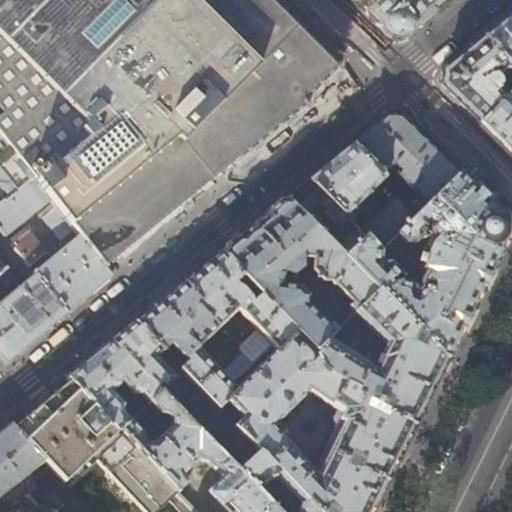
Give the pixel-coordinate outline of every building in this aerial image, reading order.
[(0,0),(0,138),(31,178),(48,200),(54,208),(101,268),(301,103),(298,100),(331,68),(262,0),(0,0)] [(352,0),(355,2),(389,36),(404,37),(430,16),(449,0),(352,0)] [(511,13),(504,20),(483,37),(507,68),(511,64),(511,13)] [(511,71),(507,68),(483,37),(462,54),(441,72),(440,86),(457,103),(479,124),(506,96),(509,92),(500,84),(499,84),(497,84),(497,83),(496,83),(496,82),(495,82),(495,81),(495,80),(495,79),(495,78),(496,78),(505,70),(511,76),(511,81),(508,85),(511,87),(511,71)] [(511,101),(506,96),(479,124),(499,144),(511,157),(511,101)] [(375,125),(351,145),(382,177),(394,165),(397,168),(393,172),(422,200),(413,209),(418,214),(458,174),(423,140),(401,117),(386,116),(375,125)] [(0,138),(0,189),(6,198),(31,178),(0,138)] [(343,216),(383,178),(382,177),(351,145),(332,160),(307,181),(343,216)] [(483,199),(458,174),(418,214),(396,236),(406,246),(415,245),(426,234),(432,240),(432,241),(430,242),(429,242),(428,243),(423,254),(423,255),(423,256),(423,257),(423,258),(424,258),(424,259),(422,265),(421,265),(421,266),(420,267),(420,268),(420,269),(421,270),(421,271),(422,272),(423,272),(417,284),(417,285),(417,287),(417,289),(418,290),(412,294),(412,290),(407,284),(401,281),(401,280),(402,279),(401,277),(401,276),(388,264),(387,264),(386,263),(384,263),(383,264),(382,265),(381,266),(379,263),(381,252),(379,254),(363,238),(343,260),(375,292),(376,291),(416,333),(424,341),(439,358),(446,360),(474,302),(507,235),(507,234),(504,220),(483,199)] [(31,178),(6,198),(4,199),(0,203),(0,236),(1,238),(48,200),(31,178)] [(298,188),(284,200),(343,260),(363,238),(359,234),(352,227),(339,241),(332,234),(347,220),(343,216),(307,181),(298,188)] [(399,195),(359,234),(363,238),(379,254),(381,252),(396,236),(418,214),(413,209),(399,195)] [(251,227),(220,252),(243,278),(260,295),(297,333),(314,352),(326,341),(336,331),(330,324),(327,327),(306,305),(306,295),(297,286),(281,283),(283,271),(281,268),(285,266),(291,273),(300,266),(294,258),(297,256),(299,257),(311,260),(310,272),(320,282),(330,283),(351,304),(348,307),(354,313),(375,292),(343,260),(284,200),(251,227)] [(63,249),(49,261),(31,276),(32,277),(65,315),(83,300),(110,278),(101,268),(54,208),(40,219),(63,249)] [(8,247),(31,276),(49,261),(26,232),(8,247)] [(236,285),(243,278),(220,252),(200,269),(183,283),(220,328),(237,311),(256,331),(238,349),(241,352),(252,366),(272,346),(276,351),(277,352),(288,341),(297,333),(260,295),(252,302),(250,300),(252,299),(239,286),(238,287),(236,285)] [(0,274),(0,357),(5,363),(25,347),(41,334),(57,321),(65,315),(32,277),(26,282),(0,303),(0,282),(9,275),(6,270),(0,274)] [(159,302),(134,323),(164,354),(198,389),(217,409),(236,391),(235,391),(231,386),(252,366),(241,352),(220,373),(197,350),(220,328),(183,283),(159,302)] [(376,291),(375,292),(354,313),(353,314),(384,346),(377,360),(380,361),(374,372),(367,369),(368,367),(326,341),(314,352),(317,355),(314,359),(337,381),(356,390),(354,395),(366,402),(368,398),(386,407),(384,412),(413,427),(428,396),(446,360),(439,358),(424,341),(420,350),(416,347),(417,345),(412,342),(416,333),(376,291)] [(334,320),(340,326),(351,316),(345,310),(334,320)] [(124,331),(111,342),(160,393),(175,379),(156,361),(164,354),(134,323),(124,331)] [(233,408),(242,418),(234,426),(257,451),(316,511),(370,511),(371,511),(400,453),(413,427),(384,412),(381,416),(363,407),(366,402),(354,395),(356,390),(337,381),(314,359),(313,358),(307,364),(308,357),(298,349),(297,349),(288,341),(277,352),(276,351),(235,391),(236,391),(217,409),(224,417),(233,408)] [(118,432),(160,393),(111,342),(93,356),(67,378),(70,382),(118,432)] [(14,428),(12,429),(44,462),(64,483),(90,459),(141,511),(157,511),(168,502),(176,511),(194,511),(177,493),(118,432),(70,382),(69,382),(42,405),(18,424),(14,428)] [(224,417),(217,409),(198,389),(184,403),(243,464),(257,451),(234,426),(224,417)] [(316,511),(257,451),(243,464),(235,471),(160,393),(118,432),(177,493),(186,484),(183,473),(197,460),(208,462),(222,478),(208,492),(227,511),(316,511)] [(0,497),(37,468),(44,462),(12,429),(9,426),(1,432),(0,432),(0,497)] [(65,511),(52,498),(34,511),(65,511)]
